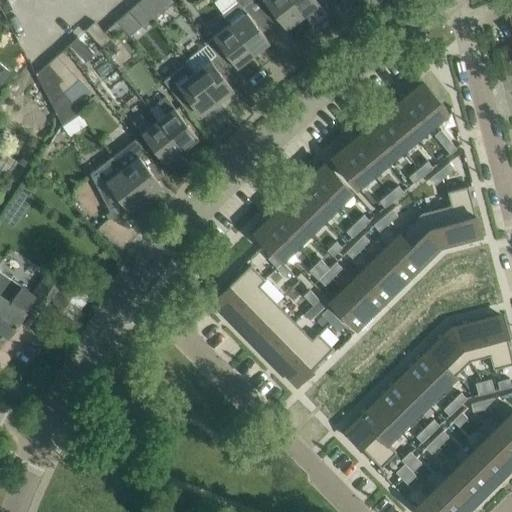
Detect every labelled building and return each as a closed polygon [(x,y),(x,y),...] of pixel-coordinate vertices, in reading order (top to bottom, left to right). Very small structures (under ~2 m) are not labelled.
[(176,0),(139,0),(138,1),(154,20),(176,0)] [(236,0),(238,1),(222,13),(230,24),(253,54),(269,41),(246,11),(245,11),(242,6),(249,0),(236,0)] [(291,0),(263,0),(273,13),(286,28),(303,15),(291,0)] [(291,0),(303,15),(319,3),(316,0),(291,0)] [(145,28),(154,20),(138,1),(120,18),(133,33),(142,25),(145,28)] [(117,20),(104,32),(94,21),(86,29),(102,48),(124,28),(117,20)] [(230,24),(213,36),(213,37),(207,42),(217,54),(226,66),(232,62),(236,67),(253,54),(230,24)] [(68,45),(83,64),(93,56),(76,37),(68,45)] [(210,60),(210,59),(194,71),(218,101),(233,89),(228,82),(235,77),(226,66),(217,54),(210,60)] [(48,62),(63,79),(65,81),(59,85),(64,92),(79,79),(70,70),(57,55),(48,62)] [(0,62),(0,86),(12,73),(0,62)] [(63,79),(48,62),(36,74),(45,91),(51,103),(64,92),(59,85),(65,81),(63,79)] [(188,62),(171,75),(176,80),(168,86),(182,104),(186,101),(189,106),(191,103),(200,115),(218,101),(194,71),(188,62)] [(423,82),(408,95),(431,122),(446,110),(423,82)] [(174,107),(165,95),(148,107),(181,150),(197,137),(174,107)] [(408,95),(393,107),(416,135),(431,122),(408,95)] [(131,120),(141,133),(142,135),(137,139),(146,151),(152,147),(164,163),(181,150),(148,107),(131,120)] [(393,107),(378,119),(401,147),(416,135),(393,107)] [(378,119),(363,132),(386,160),(401,147),(378,119)] [(441,129),(434,134),(442,144),(449,138),(441,129)] [(363,132),(348,144),(370,172),(386,160),(363,132)] [(449,138),(442,144),(450,153),(456,148),(449,138)] [(146,151),(137,139),(113,157),(145,198),(162,185),(156,178),(161,173),(163,176),(164,175),(146,152),(146,151)] [(348,144),(332,157),(355,185),(370,172),(348,144)] [(113,157),(91,174),(98,189),(106,183),(129,211),(145,198),(113,157)] [(427,160),(418,168),(424,175),(433,167),(427,160)] [(449,162),(439,169),(445,176),(454,168),(449,162)] [(325,163),(311,177),(336,202),(349,188),(325,163)] [(418,168),(409,176),(414,183),(424,175),(418,168)] [(439,169),(430,177),(435,184),(445,176),(439,169)] [(311,177),(297,191),(322,216),(336,202),(311,177)] [(398,185),(389,193),(394,199),(404,192),(398,185)] [(468,185),(447,191),(451,205),(460,238),(480,233),(468,185)] [(21,189),(1,218),(13,226),(33,197),(21,189)] [(297,191),(283,204),(308,230),(322,216),(297,191)] [(389,193),(379,200),(385,207),(394,199),(389,193)] [(283,204),(269,218),(294,244),(308,230),(283,204)] [(428,210),(422,212),(439,244),(460,238),(451,205),(428,210)] [(392,208),(383,216),(388,223),(397,215),(392,208)] [(422,212),(400,232),(425,258),(439,244),(422,212)] [(363,214),(355,222),(361,228),(369,220),(363,214)] [(383,216),(373,224),(379,231),(388,223),(383,216)] [(269,218),(255,232),(274,252),(280,258),(294,244),(269,218)] [(355,222),(346,231),(352,237),(361,228),(355,222)] [(400,232),(386,246),(411,271),(425,258),(400,232)] [(363,234),(354,243),(360,249),(369,240),(363,234)] [(336,241),(327,249),(333,256),(342,247),(336,241)] [(354,243),(346,251),(352,257),(360,249),(354,243)] [(386,246),(372,260),(397,285),(411,271),(386,246)] [(105,252),(81,289),(91,296),(116,259),(105,252)] [(274,252),(268,258),(276,267),(282,261),(283,261),(280,258),(274,252)] [(321,258),(315,264),(324,273),(327,270),(330,267),(321,258)] [(372,260),(358,274),(383,299),(397,285),(372,260)] [(276,267),(285,276),(291,270),(282,261),(276,267)] [(330,267),(327,270),(333,276),(342,267),(336,261),(330,267)] [(250,264),(215,299),(232,315),(261,287),(259,285),(265,279),(250,264)] [(315,264),(309,270),(318,279),(318,278),(324,273),(315,264)] [(0,329),(8,335),(33,299),(31,298),(34,294),(0,270),(0,329)] [(324,273),(318,278),(325,284),(333,276),(327,270),(324,273)] [(358,274),(344,288),(369,313),(383,299),(358,274)] [(31,298),(33,299),(46,307),(59,288),(45,278),(34,294),(31,298)] [(261,287),(232,315),(248,332),(277,303),(261,287)] [(344,288),(329,301),(355,327),(369,313),(344,288)] [(309,289),(303,295),(312,304),(318,298),(309,289)] [(277,303),(248,332),(265,349),(294,320),(277,303)] [(327,307),(321,313),(330,322),(336,316),(327,307)] [(511,356),(501,315),(481,320),(489,355),(493,368),(511,363),(511,356)] [(336,316),(330,322),(338,331),(345,325),(336,316)] [(294,320),(265,349),(281,366),(310,337),(294,320)] [(481,320),(452,328),(470,360),(473,359),(489,355),(481,320)] [(452,328),(431,348),(456,374),(470,360),(452,328)] [(310,337),(281,366),(297,382),(333,348),(318,332),(312,338),(310,337)] [(431,348),(417,362),(442,387),(456,374),(431,348)] [(417,362),(403,375),(428,401),(442,387),(417,362)] [(403,375),(389,389),(414,414),(428,401),(403,375)] [(491,378),(483,380),(486,393),(494,391),(491,378)] [(509,378),(497,381),(499,389),(511,386),(509,378)] [(483,380),(475,382),(478,395),(486,393),(483,380)] [(389,389),(376,403),(400,428),(414,414),(389,389)] [(461,392),(452,400),(458,406),(467,398),(461,392)] [(494,396),(482,400),(484,408),(496,405),(494,396)] [(452,400),(443,409),(449,415),(458,406),(452,400)] [(482,400),(470,403),(473,411),(484,408),(482,400)] [(376,403),(362,416),(386,442),(400,428),(376,403)] [(461,411),(452,420),(458,426),(467,417),(461,411)] [(511,411),(501,423),(511,434),(511,411)] [(362,416),(346,431),(381,467),(396,452),(386,442),(362,416)] [(433,418),(425,427),(431,433),(439,425),(433,418)] [(511,434),(501,423),(487,436),(511,462),(511,434)] [(425,427),(416,436),(422,442),(431,433),(425,427)] [(442,430),(434,438),(440,444),(448,436),(442,430)] [(511,462),(487,436),(473,450),(498,476),(511,462)] [(434,438),(425,447),(431,453),(440,444),(434,438)] [(410,450),(401,459),(404,462),(407,465),(415,456),(410,450)] [(473,450),(459,464),(484,490),(498,476),(473,450)] [(415,456),(407,465),(410,468),(413,471),(421,462),(415,456)] [(404,462),(395,471),(401,477),(410,468),(407,465),(404,462)] [(459,464),(445,478),(470,503),(484,490),(459,464)] [(410,468),(401,477),(407,483),(415,474),(413,471),(410,468)] [(445,478),(431,491),(451,511),(461,511),(470,503),(445,478)] [(451,511),(431,491),(417,505),(424,511),(451,511)]
